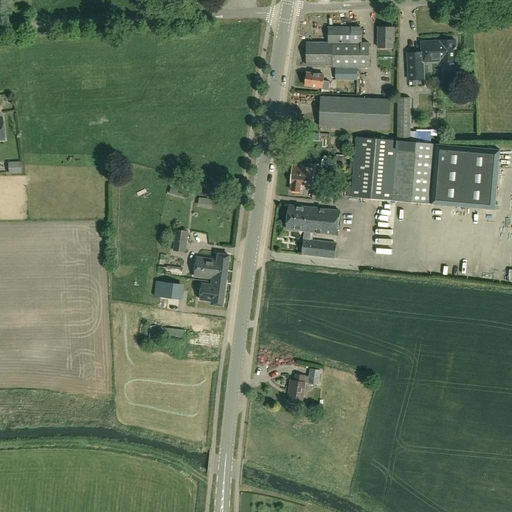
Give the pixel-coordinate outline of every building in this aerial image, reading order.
[(369,67),(369,42),(361,42),(362,26),(329,25),(328,43),(307,43),(307,65),(333,66),(333,67),(336,67),(358,67),(369,67)] [(395,28),(379,28),(379,48),(395,48),(395,28)] [(457,60),(456,40),(422,42),(422,52),(408,53),(409,79),(424,78),(423,61),(457,60)] [(336,68),(336,79),(358,80),(358,69),(358,68),(336,68)] [(330,81),(324,80),(324,75),(307,72),(305,85),(323,88),(322,89),(330,91),(330,81)] [(321,97),(320,127),(389,130),(390,100),(321,97)] [(410,98),(398,98),(398,138),(410,138),(410,98)] [(392,200),(397,140),(357,137),(352,197),(392,200)] [(397,144),(392,200),(436,204),(440,144),(397,140),(397,144)] [(500,150),(440,144),(436,204),(495,210),(500,150)] [(0,163),(0,171),(10,171),(10,163),(0,163)] [(312,186),(314,168),(294,165),(291,191),(301,192),(302,185),(312,186)] [(184,197),(185,191),(171,187),(169,193),(184,197)] [(326,192),(313,192),(313,200),(326,201),(326,192)] [(305,236),(313,236),(313,232),(337,235),(340,211),(290,205),(287,230),(305,232),(305,236)] [(395,257),(412,258),(413,228),(396,227),(397,209),(386,208),(385,222),(381,222),(379,252),(395,253),(395,257)] [(173,251),(186,253),(189,231),(176,230),(173,251)] [(312,240),(313,236),(305,236),(303,255),(335,258),(337,243),(312,240)] [(197,258),(195,277),(215,279),(226,281),(227,281),(230,256),(219,255),(218,261),(197,258)] [(202,284),(200,302),(212,304),(212,307),(222,308),(226,281),(215,279),(215,285),(202,284)] [(182,285),(157,281),(155,296),(180,300),(182,285)] [(291,379),(289,394),(290,394),(289,403),(302,405),(306,382),(307,382),(308,383),(319,384),(321,370),(311,368),(309,377),(305,376),(305,375),(295,374),(294,380),(291,379)]
